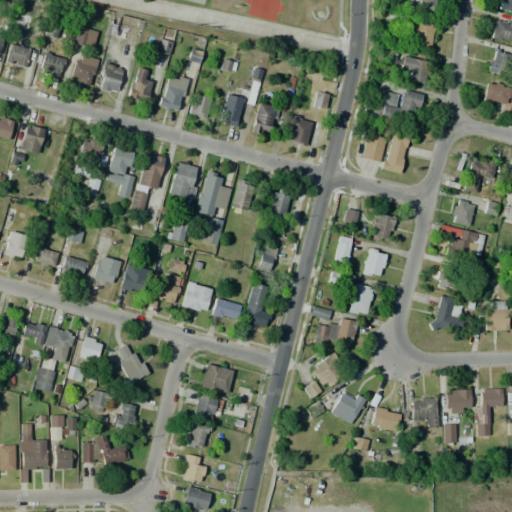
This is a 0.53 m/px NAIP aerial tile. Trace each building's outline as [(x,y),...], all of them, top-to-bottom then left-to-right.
[(408,0),(435,0),(434,11),(416,9),(417,1),(408,0)] [(498,0),(511,0),(511,13),(496,9),(498,0)] [(511,42),(489,36),(494,19),(511,24),(511,42)] [(406,34),(407,23),(432,25),(430,48),(413,47),(414,35),(406,34)] [(95,31),(91,48),(72,42),(77,26),(95,31)] [(28,48),(23,67),(4,62),(9,43),(28,48)] [(396,47),(393,62),(376,59),(379,44),(396,47)] [(511,52),(511,62),(509,77),(484,71),(489,48),(511,52)] [(64,57),(58,77),(38,72),(43,52),(64,57)] [(77,52),(96,57),(89,85),(69,80),(77,52)] [(400,67),(402,56),(427,61),(423,83),(406,79),(408,69),(400,67)] [(104,64),(121,69),(114,93),(97,88),(104,64)] [(134,66),(143,69),(140,79),(149,82),(144,102),(125,97),(134,66)] [(167,73),(186,79),(177,112),(157,106),(167,73)] [(510,87),(505,106),(480,100),(485,80),(510,87)] [(194,89),(211,93),(204,118),(187,113),(194,89)] [(385,91),(399,95),(401,89),(420,94),(414,117),(398,113),(396,123),(366,115),(369,104),(381,107),(385,91)] [(314,91),(327,93),(323,109),(311,106),(314,91)] [(225,94),(241,98),(233,126),(217,122),(225,94)] [(268,98),(277,100),(266,136),(249,131),(257,104),(266,107),(268,98)] [(292,115),(310,120),(303,146),(284,140),(292,115)] [(0,116),(12,120),(7,141),(0,139),(0,116)] [(24,124),(42,129),(36,153),(18,149),(24,124)] [(388,129),(410,134),(400,174),(379,169),(388,129)] [(64,137),(50,131),(41,154),(54,159),(64,137)] [(367,134),(383,138),(377,162),(361,158),(367,134)] [(110,146),(104,166),(75,157),(80,138),(110,146)] [(129,151),(123,177),(131,180),(127,197),(118,195),(120,186),(104,182),(112,147),(129,151)] [(144,153),(162,158),(154,188),(136,184),(144,153)] [(501,162),(496,180),(476,175),(471,192),(461,190),(470,154),(501,162)] [(175,162),(199,168),(191,199),(167,193),(175,162)] [(203,169),(222,175),(220,183),(229,186),(222,211),(213,209),(211,217),(192,212),(203,169)] [(237,179),(252,183),(244,210),(229,206),(237,179)] [(133,189),(145,193),(140,211),(127,207),(133,189)] [(272,191),(287,196),(282,215),(267,211),(272,191)] [(453,198),(472,203),(467,225),(448,220),(453,198)] [(353,225),(357,212),(344,209),(341,222),(353,225)] [(373,212),(393,217),(387,242),(367,238),(373,212)] [(206,216),(221,220),(214,245),(199,241),(206,216)] [(173,222),(186,225),(181,242),(168,238),(173,222)] [(81,231),(78,243),(64,240),(66,228),(81,231)] [(460,230),(482,235),(477,255),(456,250),(460,230)] [(9,231),(27,236),(20,259),(2,254),(9,231)] [(335,240),(349,243),(344,264),(330,261),(335,240)] [(263,244),(275,248),(268,271),(256,268),(263,244)] [(56,252),(51,269),(32,263),(37,246),(56,252)] [(384,254),(378,278),(359,273),(361,265),(351,262),(354,254),(363,257),(365,249),(384,254)] [(85,262),(80,277),(58,271),(63,255),(85,262)] [(97,255),(118,261),(111,285),(90,278),(97,255)] [(462,264),(455,291),(433,286),(440,258),(462,264)] [(165,271),(181,275),(183,263),(168,259),(165,271)] [(124,263),(148,270),(141,294),(118,288),(124,263)] [(178,283),(172,304),(147,296),(153,275),(178,283)] [(186,282),(210,289),(203,313),(179,305),(186,282)] [(251,282),(262,286),(256,306),(267,309),(261,329),(239,323),(251,282)] [(352,283),(370,287),(363,316),(345,311),(352,283)] [(436,295),(454,299),(452,308),(461,310),(456,326),(448,324),(445,332),(428,327),(436,295)] [(215,299),(239,306),(234,321),(210,313),(215,299)] [(491,300),(507,300),(507,330),(483,330),(483,311),(491,310),(491,300)] [(309,316),(326,319),(328,310),(310,307),(309,316)] [(0,313),(16,318),(11,336),(0,332),(0,313)] [(334,326),(337,317),(354,322),(349,340),(332,335),(330,344),(312,340),(317,322),(334,326)] [(45,326),(39,345),(19,339),(24,320),(45,326)] [(73,334),(67,352),(41,344),(47,325),(73,334)] [(82,336),(100,341),(94,361),(76,356),(82,336)] [(108,353),(129,341),(148,373),(127,385),(108,353)] [(331,353),(340,367),(333,372),(338,379),(324,388),(310,366),(331,353)] [(33,389),(48,392),(52,361),(37,359),(33,389)] [(230,369),(225,392),(198,386),(203,363),(230,369)] [(82,370),(79,381),(64,377),(67,365),(82,370)] [(480,387),(500,387),(500,406),(490,406),(491,435),(471,435),(471,407),(481,407),(480,387)] [(343,388),(362,399),(348,424),(328,412),(343,388)] [(108,394),(104,409),(85,404),(89,389),(108,394)] [(468,389),(468,412),(443,412),(443,390),(468,389)] [(196,392),(218,397),(211,425),(189,420),(196,392)] [(433,397),(436,427),(425,428),(425,418),(404,419),(402,399),(433,397)] [(116,401),(134,405),(129,427),(111,423),(116,401)] [(395,412),(391,431),(368,426),(372,407),(395,412)] [(61,414),(61,427),(47,427),(47,414),(61,414)] [(72,431),(73,418),(64,418),(63,430),(72,431)] [(190,422),(208,426),(202,450),(184,446),(190,422)] [(454,442),(441,443),(440,424),(452,423),(454,442)] [(19,469),(19,424),(27,424),(27,442),(45,442),(45,469),(19,469)] [(107,443),(116,443),(117,451),(126,451),(127,460),(117,460),(117,469),(98,469),(98,461),(78,461),(78,444),(88,444),(87,435),(106,435),(107,443)] [(364,439),(361,453),(346,450),(349,435),(364,439)] [(13,470),(0,470),(0,444),(12,444),(13,470)] [(71,469),(52,469),(51,448),(71,447),(71,469)] [(184,453),(195,456),(192,464),(203,467),(199,483),(178,478),(184,453)] [(208,492),(203,511),(180,505),(185,486),(208,492)]
